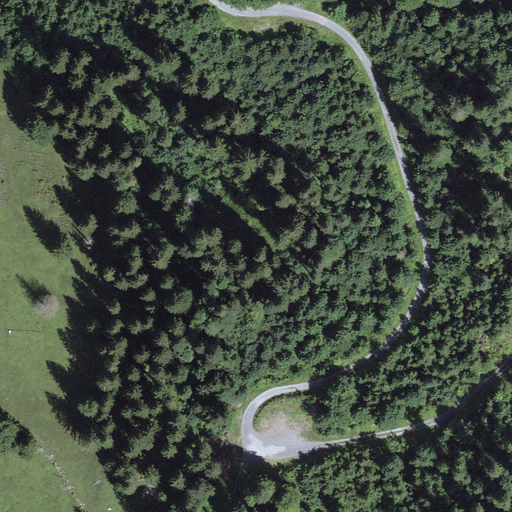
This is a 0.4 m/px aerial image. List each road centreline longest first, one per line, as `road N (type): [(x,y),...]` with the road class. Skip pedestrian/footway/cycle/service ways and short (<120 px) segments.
road 1 (track): [(214,0),(237,10),(302,13),(349,38),(374,84),(426,251),(408,315),(368,360),(314,385),(269,393),(254,406),(248,431),(259,447)]
road 2 (track): [(259,447),(279,454),(422,427),(461,407),(511,362)]
